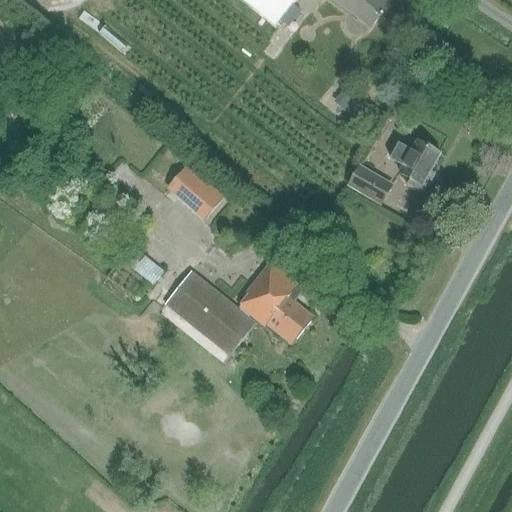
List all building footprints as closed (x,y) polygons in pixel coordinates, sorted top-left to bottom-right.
[(237,0),(274,30),(297,0),(237,0)] [(382,0),(331,0),(371,31),(391,6),(382,0)] [(129,58),(124,68),(141,78),(147,68),(129,58)] [(422,190),(440,158),(417,145),(411,155),(398,148),(391,162),(403,169),(399,177),(422,190)] [(488,172),(494,163),(480,153),(474,162),(488,172)] [(188,167),(171,187),(208,218),(225,199),(188,167)] [(391,189),(378,181),(360,171),(348,191),(380,209),(391,189)] [(295,348),(316,321),(295,304),(304,293),(270,267),(238,307),(266,329),(268,327),(295,348)] [(231,360),(256,327),(190,277),(165,310),(231,360)]
